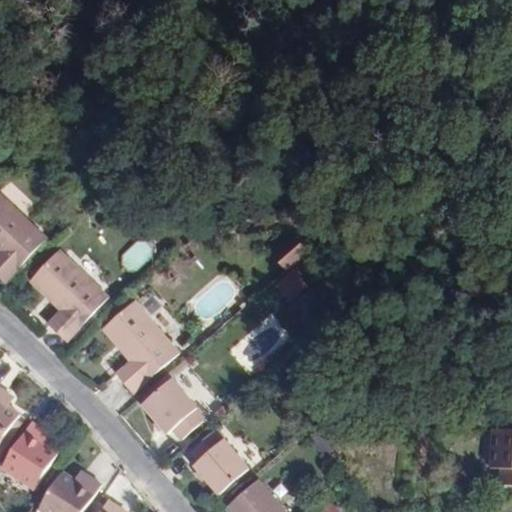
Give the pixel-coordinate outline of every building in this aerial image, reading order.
[(0,279),(6,285),(48,240),(0,194),(0,279)] [(110,300),(61,253),(30,284),(61,313),(59,315),(49,326),(66,343),(110,300)] [(299,300),(315,296),(313,272),(297,274),(299,300)] [(182,355),(137,302),(102,331),(129,364),(115,375),(132,396),(182,355)] [(181,443),(207,420),(174,381),(143,408),(168,437),(172,433),(181,443)] [(0,390),(0,455),(6,448),(2,445),(13,429),(21,417),(9,408),(0,402),(0,401),(5,394),(0,390)] [(14,400),(5,394),(0,401),(0,402),(9,408),(14,400)] [(38,442),(45,432),(33,424),(2,471),(34,493),(59,455),(47,447),(38,442)] [(0,457),(2,459),(19,433),(13,429),(2,445),(6,448),(0,455),(0,457)] [(251,470),(216,431),(190,455),(199,464),(194,469),(219,497),(251,470)] [(326,433),(325,431),(310,439),(325,466),(340,458),(326,433)] [(511,432),(497,431),(491,471),(503,472),(502,487),(511,488),(511,432)] [(54,437),(45,432),(38,442),(47,447),(54,437)] [(84,487),(91,478),(82,472),(75,481),(84,487)] [(85,511),(102,486),(91,478),(84,487),(75,481),(64,474),(37,511),(85,511)] [(230,510),(231,511),(286,511),(261,483),(230,510)] [(119,511),(121,509),(109,502),(102,511),(119,511)]
